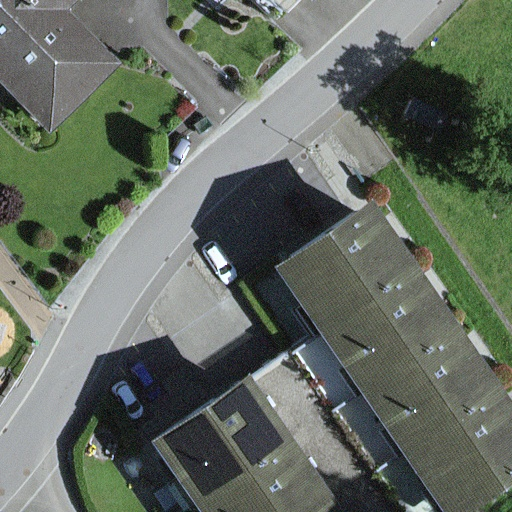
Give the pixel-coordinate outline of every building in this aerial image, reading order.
[(80,0),(0,0),(0,80),(50,133),(122,64),(70,10),(80,0)] [(252,0),(284,30),(313,0),(252,0)] [(322,337),(421,267),(374,201),(275,271),(322,337)] [(363,394),(462,326),(421,267),(322,337),(363,394)] [(406,457),(505,389),(462,326),(363,394),(406,457)] [(195,505),(327,416),(287,355),(154,444),(195,505)] [(511,398),(505,389),(406,457),(444,511),(470,511),(511,485),(511,398)] [(199,511),(323,511),(372,479),(327,416),(195,505),(199,511)] [(394,511),(372,479),(323,511),(394,511)]
